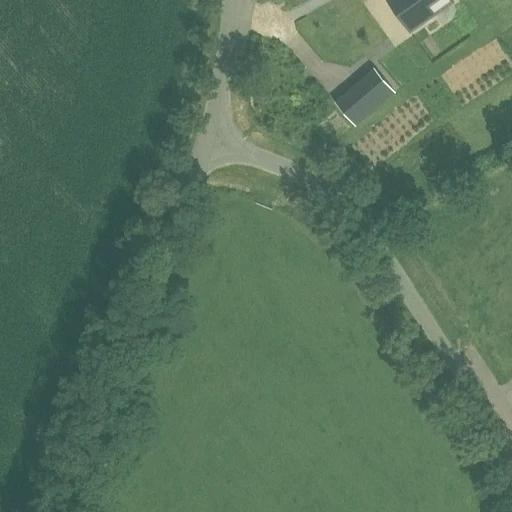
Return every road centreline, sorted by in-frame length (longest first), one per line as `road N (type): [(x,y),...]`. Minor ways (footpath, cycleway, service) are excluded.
road 1 (unclassified): [(204,133),(318,181),(355,212),(511,454)]
road 2 (unclassified): [(68,511),(204,133)]
road 3 (unclassified): [(204,133),(228,50),(231,0)]
